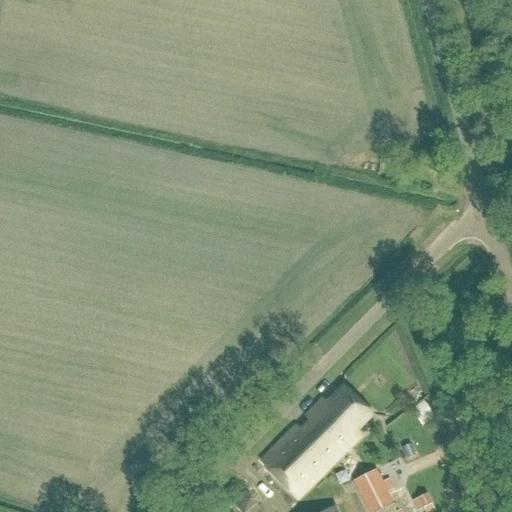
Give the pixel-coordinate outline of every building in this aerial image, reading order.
[(411,165),(405,167),(407,176),(413,175),(411,165)] [(330,456),(336,462),(362,435),(358,431),(372,416),(343,388),(330,402),(325,398),(297,427),(302,432),(301,433),(328,458),(330,456)] [(300,499),(336,462),(330,456),(328,458),(301,433),(302,432),(297,427),(263,462),(300,499)] [(390,478),(384,481),(377,469),(354,481),(368,511),(381,511),(396,505),(389,491),(395,488),(390,478)] [(450,475),(447,492),(457,494),(460,476),(450,475)] [(428,494),(413,502),(418,511),(424,508),(425,511),(432,511),(435,510),(432,504),(433,503),(428,494)]
